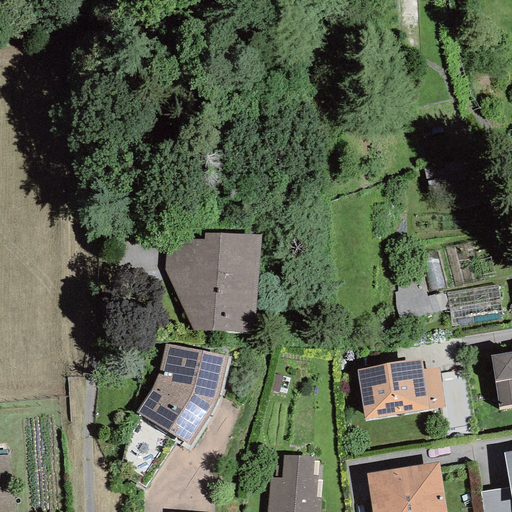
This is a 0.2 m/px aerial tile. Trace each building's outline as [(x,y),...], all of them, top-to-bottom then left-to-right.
[(464,202),(476,203),(477,163),(431,163),(431,191),(464,192),(464,202)] [(229,233),(204,233),(202,240),(168,240),(164,272),(194,330),(255,333),(260,235),(229,235),(229,233)] [(229,358),(164,344),(157,375),(150,391),(136,413),(188,446),(217,400),(229,358)] [(511,351),(490,355),(498,410),(511,408),(511,351)] [(421,359),(356,369),(363,420),(441,409),(446,408),(440,374),(439,367),(423,370),(421,359)] [(462,370),(440,374),(446,408),(441,409),(445,429),(472,424),(462,370)] [(0,468),(14,468),(13,434),(0,434),(0,468)] [(511,511),(511,450),(503,453),(509,488),(511,506),(511,505),(511,511)] [(313,457),(283,455),(282,479),(269,478),(266,511),(319,511),(320,498),(316,498),(317,476),(312,475),(313,457)] [(445,511),(438,464),(366,475),(372,511),(445,511)] [(0,482),(0,511),(16,511),(14,481),(0,482)] [(509,488),(480,492),(483,511),(511,511),(511,505),(511,506),(509,488)]
